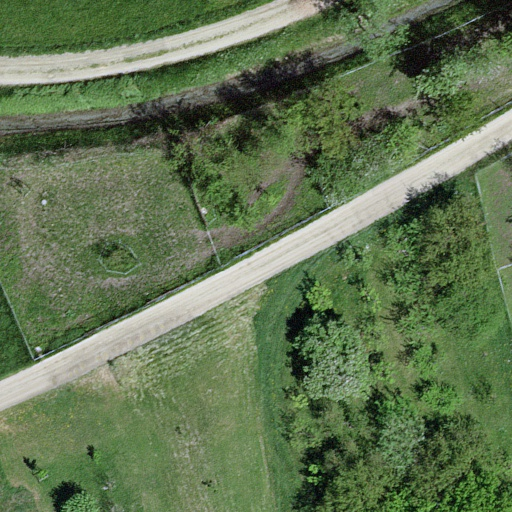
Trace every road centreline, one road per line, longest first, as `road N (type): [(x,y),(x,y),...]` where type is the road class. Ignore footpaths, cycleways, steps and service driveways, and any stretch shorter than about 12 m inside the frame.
road 1 (unclassified): [(511,126),(107,357),(0,408)]
road 2 (track): [(307,0),(219,46),(0,84)]
